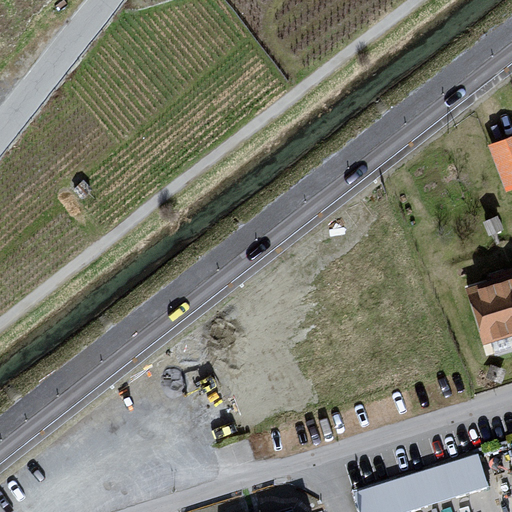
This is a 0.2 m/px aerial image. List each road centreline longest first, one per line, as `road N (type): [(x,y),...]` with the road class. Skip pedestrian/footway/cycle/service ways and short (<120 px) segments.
road 1 (secondary): [(0,436),(511,34)]
road 2 (residential): [(511,397),(155,511)]
road 3 (unclassified): [(0,130),(102,0)]
